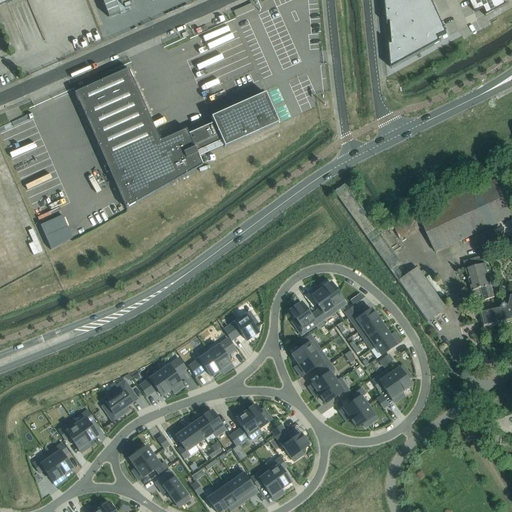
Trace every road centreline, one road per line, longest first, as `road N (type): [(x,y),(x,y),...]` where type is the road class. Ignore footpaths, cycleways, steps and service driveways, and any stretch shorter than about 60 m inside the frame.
road 1 (residential): [(272,342),(282,289),(322,267),(352,274),(394,314),(423,369),(421,397),(403,425)]
road 2 (unclassified): [(0,100),(226,0)]
road 3 (tertiary): [(0,371),(131,315),(199,265)]
road 4 (tertiary): [(199,265),(0,356)]
road 5 (tertiary): [(199,265),(354,157)]
road 6 (unclassified): [(330,0),(354,157)]
road 7 (unclassified): [(394,137),(378,106),(366,0)]
road 8 (residential): [(110,452),(156,414),(229,389)]
